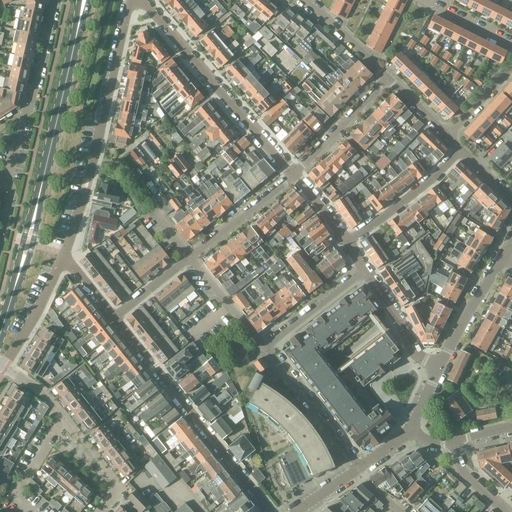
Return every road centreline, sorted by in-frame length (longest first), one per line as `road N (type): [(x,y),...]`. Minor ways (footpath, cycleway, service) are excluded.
road 1 (tertiary): [(0,327),(85,0)]
road 2 (residential): [(113,316),(271,511)]
road 3 (residential): [(292,173),(144,0)]
road 4 (residential): [(90,179),(130,0)]
road 5 (residential): [(358,466),(263,348)]
road 6 (residential): [(345,241),(459,146)]
road 7 (residential): [(292,173),(388,79)]
road 8 (residential): [(189,257),(292,173)]
road 9 (residential): [(438,366),(505,253)]
road 10 (residential): [(4,367),(66,255)]
road 11 (residential): [(263,348),(364,270)]
road 12 (residential): [(438,366),(415,352),(364,270)]
road 13 (residential): [(21,114),(30,105),(53,0)]
